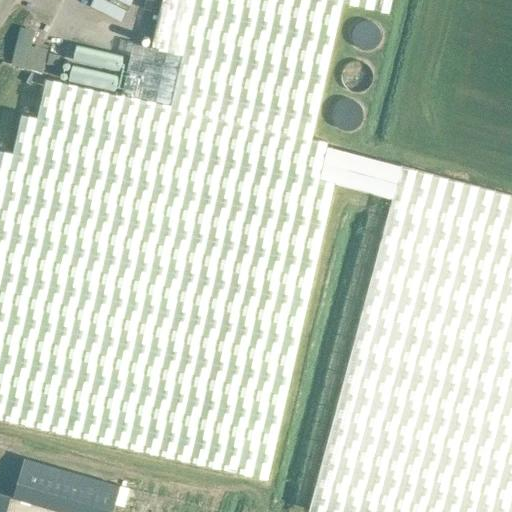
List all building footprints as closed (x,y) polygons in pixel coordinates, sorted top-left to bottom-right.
[(0,421),(248,477),(267,481),(335,183),(393,198),(309,511),(312,511),(511,511),(511,194),(369,156),(326,144),(327,141),(312,137),(343,0),(388,11),(390,0),(162,0),(152,48),(133,44),(121,95),(46,79),(38,116),(22,113),(13,152),(0,149),(0,421)] [(377,44),(360,41),(357,57),(374,60),(377,44)] [(373,104),(374,81),(348,80),(347,103),(373,104)] [(58,511),(112,511),(120,487),(25,459),(13,499),(58,511)] [(136,465),(132,485),(140,486),(145,466),(136,465)] [(0,511),(6,511),(12,496),(0,493),(0,511)]
